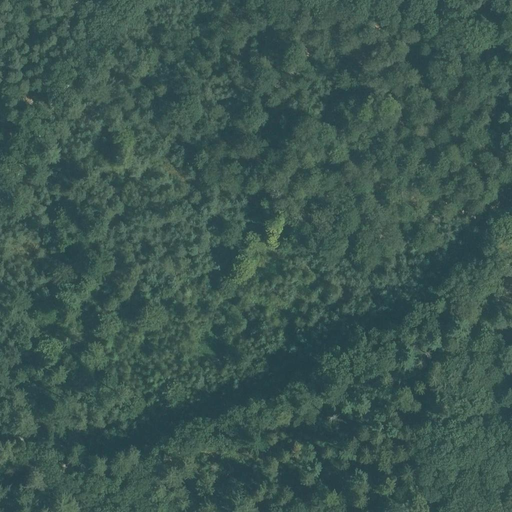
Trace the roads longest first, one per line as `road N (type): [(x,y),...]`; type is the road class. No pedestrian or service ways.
road 1 (track): [(511,230),(383,345),(109,487)]
road 2 (track): [(436,511),(435,394),(444,356),(504,239)]
road 3 (track): [(134,0),(78,69),(0,194)]
road 4 (track): [(164,511),(0,425)]
